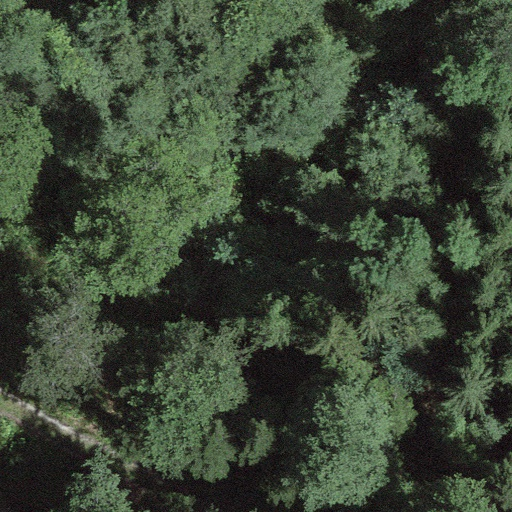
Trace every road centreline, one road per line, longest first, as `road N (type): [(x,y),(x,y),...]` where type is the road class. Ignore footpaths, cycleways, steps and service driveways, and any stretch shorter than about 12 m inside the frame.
road 1 (track): [(511,444),(98,286),(0,230)]
road 2 (track): [(191,511),(0,396)]
